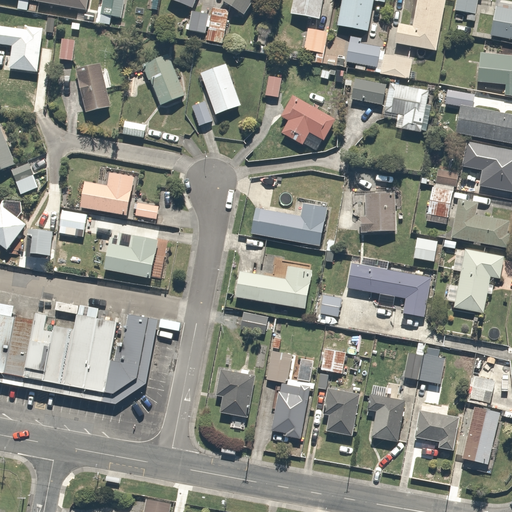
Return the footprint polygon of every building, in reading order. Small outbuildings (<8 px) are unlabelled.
[(22,0),(87,11),(89,0),(22,0)] [(101,0),(98,23),(111,24),(112,17),(120,18),(122,0),(101,0)] [(171,0),(192,9),(195,0),(171,0)] [(255,0),(222,0),(244,15),(255,0)] [(324,0),(294,0),(291,14),(320,20),(324,0)] [(387,0),(340,0),(336,27),(369,32),(373,0),(375,0),(387,2),(387,0)] [(447,0),(418,0),(414,27),(400,24),(396,45),(437,53),(447,0)] [(476,0),(455,0),(453,13),(475,15),(476,0)] [(511,39),(511,9),(498,6),(492,36),(511,39)] [(222,45),(228,10),(212,7),(206,42),(222,45)] [(207,16),(190,12),(185,33),(203,37),(207,16)] [(307,28),(302,52),(316,54),(314,63),(322,64),(329,32),(307,28)] [(378,69),(381,46),(361,43),(362,38),(349,36),(345,64),(378,69)] [(76,39),(60,38),(59,62),(75,62),(76,39)] [(511,56),(509,56),(482,52),(477,83),(505,87),(504,96),(511,96),(511,56)] [(185,95),(169,54),(143,64),(160,105),(185,95)] [(383,55),(380,75),(409,80),(412,60),(383,55)] [(110,109),(99,64),(76,70),(87,114),(110,109)] [(242,106),(227,65),(201,74),(216,116),(242,106)] [(282,79),(266,77),(264,96),(280,98),(282,79)] [(353,80),(350,102),(383,107),(387,86),(353,80)] [(423,134),(430,93),(391,86),(386,113),(398,115),(395,130),(423,134)] [(337,119),(294,95),(281,117),(289,121),(281,134),(303,146),(310,134),(324,141),(337,119)] [(205,102),(190,107),(198,129),(212,123),(205,102)] [(511,115),(461,105),(455,134),(511,144),(511,115)] [(123,121),(121,137),(144,140),(146,124),(123,121)] [(0,171),(16,165),(1,124),(0,124),(0,171)] [(511,152),(488,147),(479,186),(511,193),(511,152)] [(29,164),(11,170),(21,200),(39,194),(29,164)] [(460,181),(461,173),(438,169),(435,185),(458,189),(460,181)] [(126,216),(134,178),(110,173),(108,184),(84,179),(79,206),(126,216)] [(455,193),(434,188),(427,222),(448,226),(455,193)] [(398,231),(396,191),(365,193),(367,217),(361,218),(362,234),(398,231)] [(159,205),(136,201),(133,218),(157,221),(159,205)] [(478,205),(458,201),(451,237),(508,249),(511,227),(511,222),(476,216),(478,205)] [(322,249),(329,209),(298,203),(295,215),(255,207),(250,236),(322,249)] [(26,226),(0,208),(0,245),(8,251),(26,226)] [(65,210),(63,227),(86,231),(89,214),(65,210)] [(51,231),(27,230),(27,239),(31,239),(30,257),(49,258),(51,231)] [(152,282),(160,241),(120,233),(119,239),(109,237),(102,271),(152,282)] [(438,240),(415,239),(414,260),(436,262),(438,240)] [(500,280),(505,258),(466,251),(455,307),(484,313),(491,278),(500,280)] [(426,320),(433,278),(353,263),(348,288),(406,298),(403,315),(426,320)] [(307,312),(314,271),(289,267),(286,280),(241,272),(236,299),(307,312)] [(340,298),(322,296),(319,324),(337,327),(340,298)] [(102,360),(95,402),(110,405),(136,388),(148,319),(118,314),(110,361),(102,360)] [(25,321),(0,316),(0,385),(13,387),(25,321)] [(267,320),(243,316),(240,333),(264,337),(267,320)] [(66,317),(53,394),(95,402),(109,325),(66,317)] [(24,325),(13,387),(53,394),(63,332),(24,325)] [(330,372),(342,373),(344,351),(323,350),(320,384),(328,385),(330,372)] [(444,359),(423,355),(418,382),(439,386),(444,359)] [(247,418),(255,376),(220,370),(216,395),(223,396),(220,413),(247,418)] [(475,378),(470,399),(484,402),(483,406),(503,411),(509,386),(475,378)] [(300,439),(309,389),(302,388),(282,385),(274,431),(286,433),(286,437),(300,439)] [(360,396),(327,389),(323,414),(329,415),(326,431),(352,436),(360,396)] [(397,442),(405,401),(370,394),(367,410),(377,412),(372,437),(397,442)] [(489,465),(501,415),(473,408),(461,459),(489,465)] [(462,418),(419,410),(415,437),(435,441),(434,449),(455,452),(462,418)] [(169,511),(171,502),(146,498),(143,511),(169,511)]
